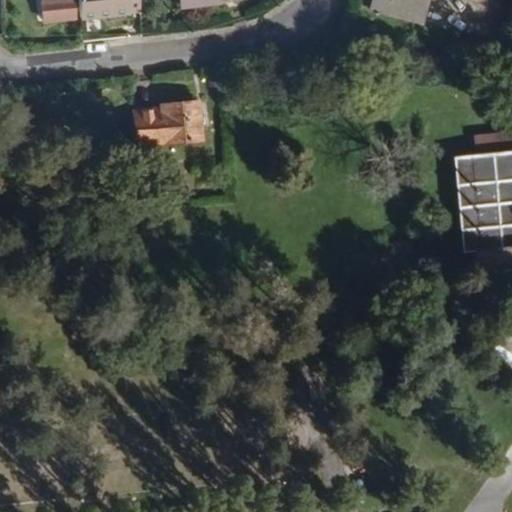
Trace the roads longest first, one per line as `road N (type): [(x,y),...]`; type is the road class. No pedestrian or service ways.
road 1 (unknown): [(335,511),(308,469),(277,449),(236,443),(0,460)]
road 2 (residential): [(321,0),(311,17),(261,46),(0,72)]
